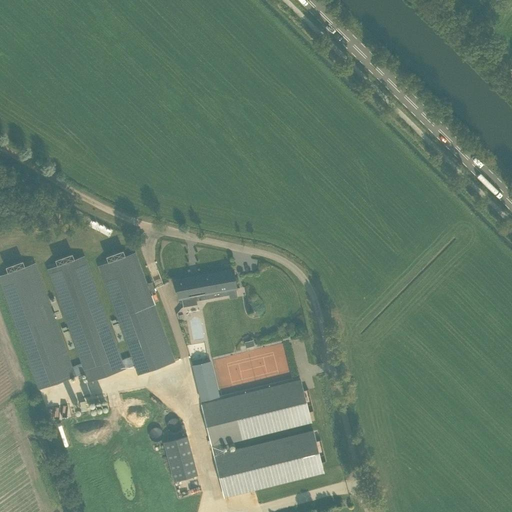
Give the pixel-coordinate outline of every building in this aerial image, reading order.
[(134,253),(125,256),(123,250),(106,256),(108,262),(99,266),(131,356),(135,365),(138,375),(174,362),(134,253)] [(57,266),(48,269),(82,363),(86,372),(89,382),(125,369),(84,256),(74,259),(72,254),(55,260),(57,266)] [(0,281),(39,389),(75,376),(34,263),(25,267),(23,261),(5,267),(8,273),(0,275),(0,281)] [(200,296),(201,300),(229,295),(228,290),(236,288),(233,270),(176,280),(180,300),(182,299),(183,307),(197,305),(195,297),(200,296)] [(131,356),(122,359),(125,369),(135,365),(131,356)] [(217,396),(208,361),(190,365),(199,400),(217,396)] [(82,363),(72,367),(75,376),(86,372),(82,363)] [(221,443),(311,421),(308,412),(313,411),(308,389),(303,390),(300,381),(201,405),(223,497),(323,472),(321,462),(325,461),(320,440),(315,441),(313,431),(224,453),(221,443)] [(182,428),(182,427),(182,425),(180,423),(178,421),(175,420),(172,420),(170,422),(168,424),(167,426),(167,429),(169,432),(170,433),(171,434),(174,435),(177,434),(179,433),(180,432),(181,430),(182,428)] [(163,436),(163,435),(162,433),(161,431),(159,429),(156,428),(153,429),(151,431),(150,433),(149,436),(150,438),(151,440),(153,442),(156,442),(159,442),(161,441),(162,439),(163,436)] [(162,442),(173,481),(198,475),(187,435),(182,437),(166,441),(162,442)]
